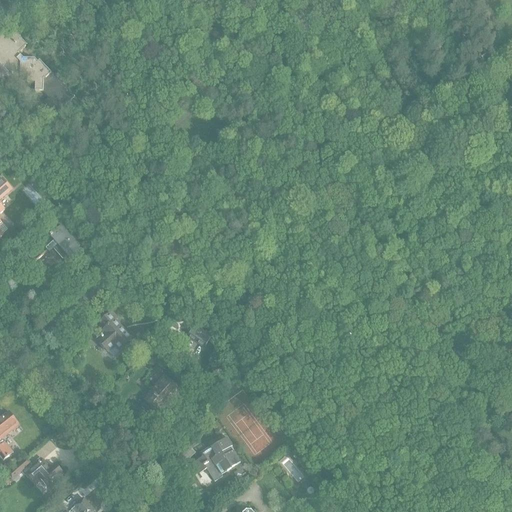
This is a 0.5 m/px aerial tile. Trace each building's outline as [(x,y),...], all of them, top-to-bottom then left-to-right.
[(12,75),(13,74),(29,75),(28,83),(36,83),(36,91),(43,91),(43,93),(50,99),(45,104),(56,115),(74,99),(40,62),(38,63),(35,60),(24,59),(19,54),(26,47),(15,35),(7,35),(3,38),(0,33),(0,75),(2,76),(4,76),(6,76),(8,74),(10,73),(12,75)] [(0,239),(4,236),(4,235),(0,230),(0,224),(2,223),(2,222),(0,219),(0,215),(5,211),(6,210),(0,203),(0,200),(12,190),(3,179),(0,181),(0,239)] [(29,254),(35,261),(54,249),(63,260),(68,255),(75,263),(84,255),(78,248),(79,247),(62,227),(51,236),(51,237),(44,243),(43,242),(29,254)] [(93,246),(94,245),(104,236),(97,228),(86,238),(93,246)] [(112,313),(108,316),(102,309),(95,316),(101,323),(101,322),(106,328),(102,332),(105,335),(98,341),(108,352),(116,345),(121,351),(132,341),(115,321),(117,319),(112,313)] [(214,336),(197,325),(188,338),(205,349),(214,336)] [(215,378),(228,371),(224,363),(211,370),(215,378)] [(142,407),(152,416),(156,411),(160,414),(172,400),(174,400),(181,391),(164,376),(156,385),(158,387),(145,401),(146,402),(142,407)] [(0,456),(4,461),(8,458),(9,457),(8,456),(12,453),(7,447),(8,447),(5,443),(2,440),(20,426),(9,412),(0,419),(0,456)] [(218,422),(212,426),(211,426),(217,434),(223,429),(218,422)] [(222,476),(240,464),(241,464),(231,449),(233,448),(227,439),(212,449),(201,456),(202,458),(194,464),(200,474),(207,470),(215,483),(223,477),(222,476)] [(50,470),(42,461),(41,458),(32,466),(34,468),(25,476),(34,486),(42,480),(48,487),(63,474),(55,465),(50,470)] [(20,474),(31,464),(26,459),(8,475),(14,482),(21,475),(20,474)] [(497,506),(501,503),(496,495),(491,498),(497,506)] [(94,511),(84,500),(76,507),(76,506),(72,510),(74,511),(94,511)]
